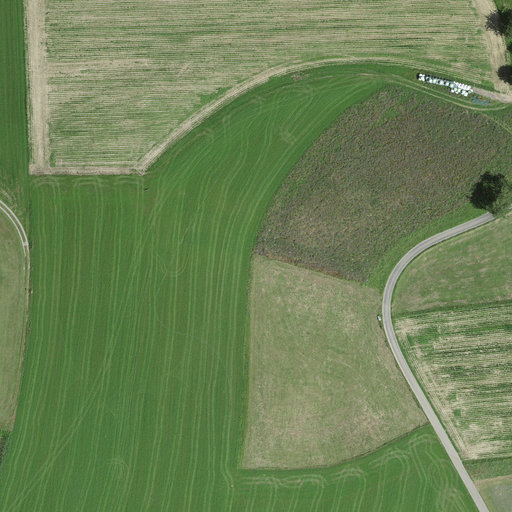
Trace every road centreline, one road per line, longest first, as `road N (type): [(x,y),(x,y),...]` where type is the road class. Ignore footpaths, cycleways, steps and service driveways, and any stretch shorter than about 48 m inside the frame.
road 1 (unclassified): [(484,511),(395,349),(386,302),(407,258),(511,202)]
road 2 (track): [(0,205),(29,258),(13,409),(0,423)]
